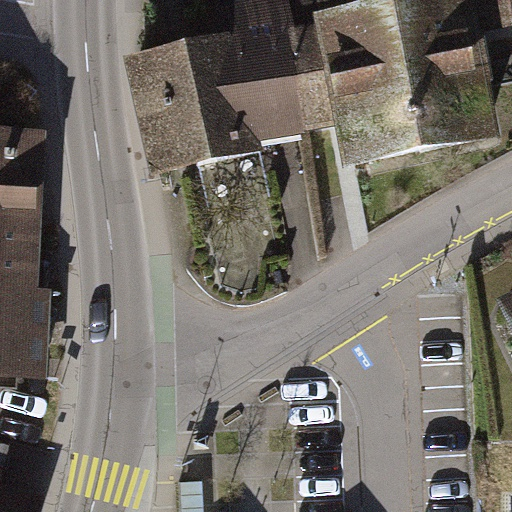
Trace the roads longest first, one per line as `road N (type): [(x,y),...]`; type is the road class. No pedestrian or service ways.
road 1 (secondary): [(118,356),(116,235),(88,20)]
road 2 (unclassified): [(118,356),(233,354),(331,310)]
road 3 (residential): [(331,310),(387,394),(392,511)]
road 4 (unclassified): [(331,310),(511,202)]
road 5 (secondary): [(93,511),(114,423),(118,356)]
